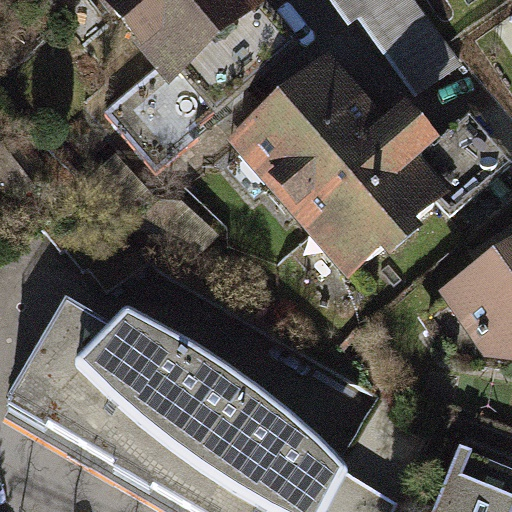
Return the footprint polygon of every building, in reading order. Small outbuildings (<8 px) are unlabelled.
[(248,0),(92,0),(157,78),(106,120),(159,185),(202,150),(195,142),(297,58),(248,0)] [(413,0),(329,0),(350,29),(360,21),(414,99),(461,64),(413,0)] [(328,68),(217,154),(333,303),(505,171),(467,122),(428,152),(399,115),(377,132),(328,68)] [(511,248),(423,305),(484,400),(511,381),(511,248)] [(95,347),(49,322),(0,407),(0,429),(156,511),(322,511),(334,488),(198,386),(105,335),(95,347)] [(511,511),(511,476),(459,453),(436,511),(511,511)]
